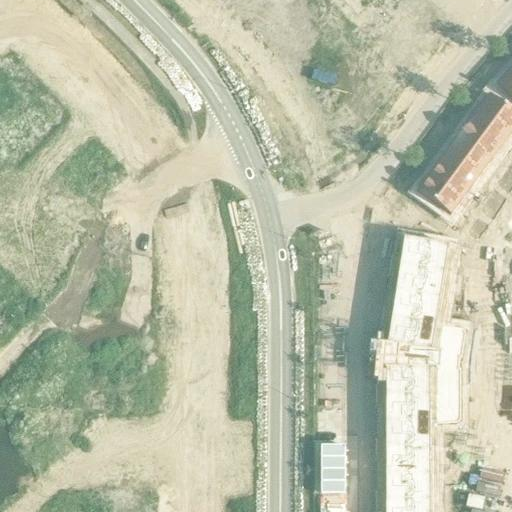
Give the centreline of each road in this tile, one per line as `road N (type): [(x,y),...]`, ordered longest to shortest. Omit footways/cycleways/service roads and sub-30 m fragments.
road 1 (residential): [(24,0),(148,135),(189,168),(209,277),(207,474)]
road 2 (residential): [(356,184),(331,511)]
road 3 (secondary): [(287,511),(284,275),(274,215)]
road 4 (secondary): [(264,218),(273,511)]
road 5 (secondary): [(260,191),(219,97),(130,0)]
road 6 (residential): [(479,33),(404,140),(356,184)]
